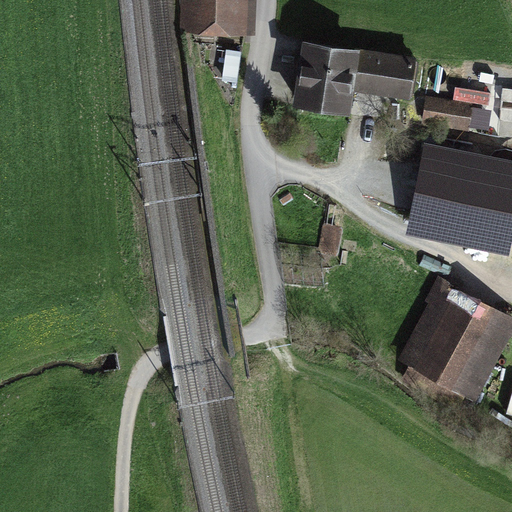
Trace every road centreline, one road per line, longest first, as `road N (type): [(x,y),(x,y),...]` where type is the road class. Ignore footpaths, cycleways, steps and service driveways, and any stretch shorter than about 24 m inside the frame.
road 1 (residential): [(260,0),(246,127),(273,314),(243,332)]
road 2 (track): [(243,332),(162,348),(134,382),(121,511)]
